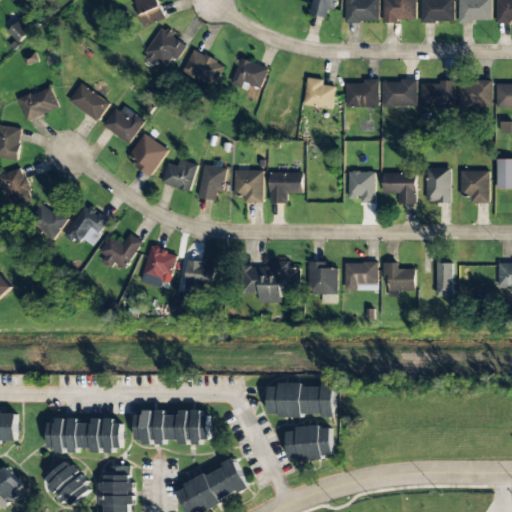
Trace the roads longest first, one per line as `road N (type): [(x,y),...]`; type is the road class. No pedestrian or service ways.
road 1 (residential): [(67,152),(194,227),(511,232)]
road 2 (residential): [(213,1),(275,39),(325,51),(511,51)]
road 3 (residential): [(277,511),(385,476),(511,473)]
